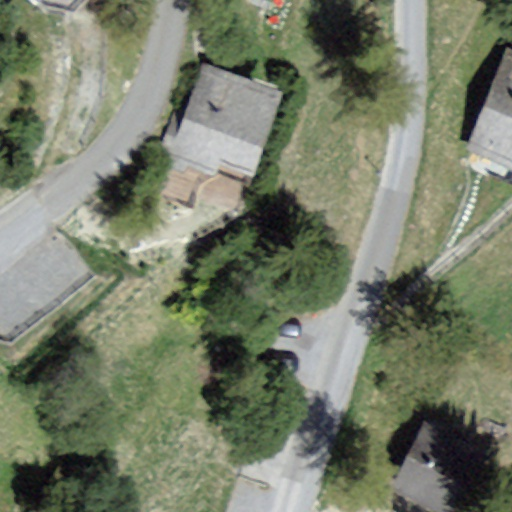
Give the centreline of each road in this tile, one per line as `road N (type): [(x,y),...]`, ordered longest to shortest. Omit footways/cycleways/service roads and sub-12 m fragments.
road 1 (residential): [(291,511),(402,159),(411,112),(412,0)]
road 2 (residential): [(174,0),(162,58),(128,131),(0,241)]
